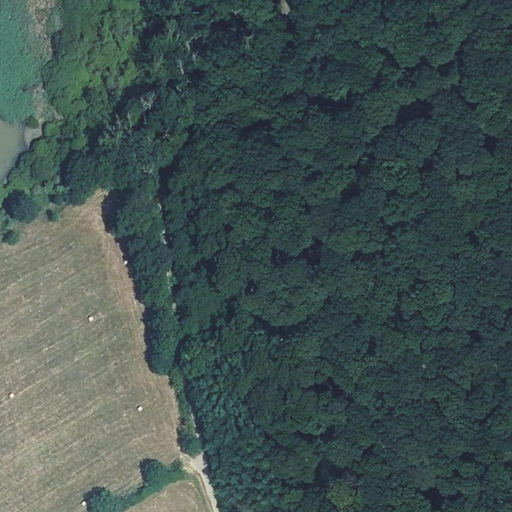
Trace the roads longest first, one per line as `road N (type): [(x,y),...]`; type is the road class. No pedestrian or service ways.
road 1 (track): [(179,336),(511,188)]
road 2 (track): [(219,511),(155,212),(158,184)]
road 3 (track): [(281,0),(290,40),(278,60),(188,137),(158,184)]
